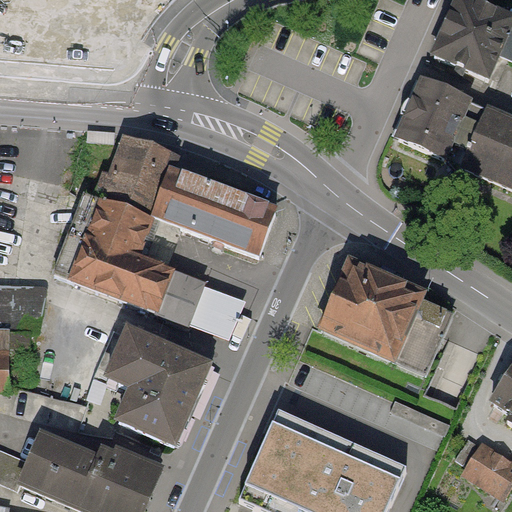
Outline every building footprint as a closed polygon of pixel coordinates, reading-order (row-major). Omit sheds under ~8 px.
[(511,66),(511,21),(461,0),(457,0),(432,59),(489,83),(498,60),(511,66)] [(471,103),(422,80),(395,140),(444,162),(471,103)] [(511,119),(488,110),(464,171),(511,192),(511,119)] [(231,343),(243,308),(128,268),(143,225),(259,266),(276,220),(167,182),(172,166),(114,145),(62,291),(186,335),(188,328),(231,343)] [(420,297),(348,266),(321,329),(426,374),(451,317),(418,302),(420,297)] [(47,336),(47,289),(0,289),(0,394),(5,394),(5,336),(47,336)] [(176,444),(210,368),(129,332),(109,377),(134,388),(120,420),(176,444)] [(511,366),(484,406),(511,425),(511,366)] [(390,511),(407,476),(279,418),(240,504),(256,511),(390,511)] [(0,483),(70,511),(149,511),(160,485),(93,457),(88,469),(28,444),(20,463),(0,454),(0,483)] [(504,507),(511,494),(511,467),(484,450),(464,482),(504,507)]
